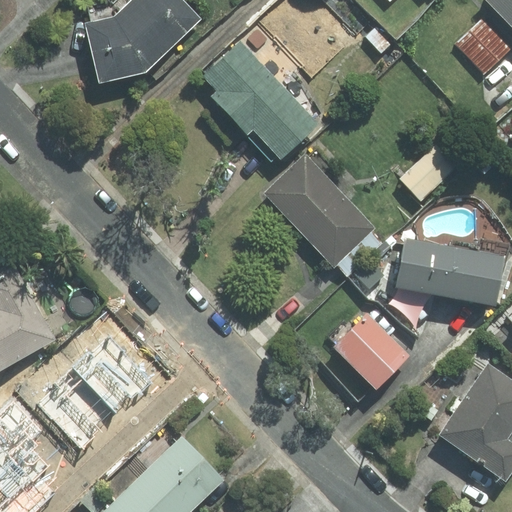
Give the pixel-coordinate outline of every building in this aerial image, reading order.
[(182,0),(132,0),(115,17),(86,24),(100,82),(146,72),(201,19),(182,0)] [(511,0),(486,0),(511,26),(511,0)] [(511,47),(482,16),(453,42),(487,78),(511,55),(511,47)] [(319,125),(242,43),(205,77),(218,91),(212,96),(271,160),(277,155),(282,160),(319,125)] [(461,168),(438,144),(399,181),(422,205),(461,168)] [(371,231),(375,228),(305,155),(265,193),(334,267),(338,265),(371,231)] [(338,265),(347,276),(382,242),(371,231),(338,265)] [(484,240),(482,246),(449,240),(448,247),(406,239),(397,287),(495,305),(509,245),(484,240)] [(0,372),(56,342),(14,266),(0,273),(0,372)] [(367,314),(334,347),(376,389),(410,356),(367,314)] [(107,335),(74,367),(113,408),(128,394),(133,399),(152,382),(107,335)] [(511,380),(487,364),(438,435),(506,481),(511,471),(511,380)] [(113,408),(74,367),(34,405),(79,452),(97,436),(91,430),(113,408)] [(0,418),(0,419),(0,492),(9,502),(38,475),(19,454),(42,433),(13,401),(0,413),(0,418)] [(182,437),(129,487),(152,511),(188,511),(223,479),(182,437)] [(152,511),(129,487),(102,511),(152,511)]
